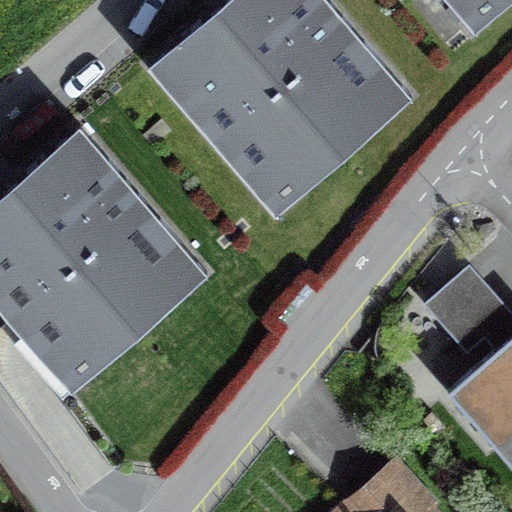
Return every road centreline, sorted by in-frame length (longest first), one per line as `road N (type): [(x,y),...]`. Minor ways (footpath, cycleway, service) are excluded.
road 1 (residential): [(464,148),(167,511)]
road 2 (residential): [(0,119),(140,0)]
